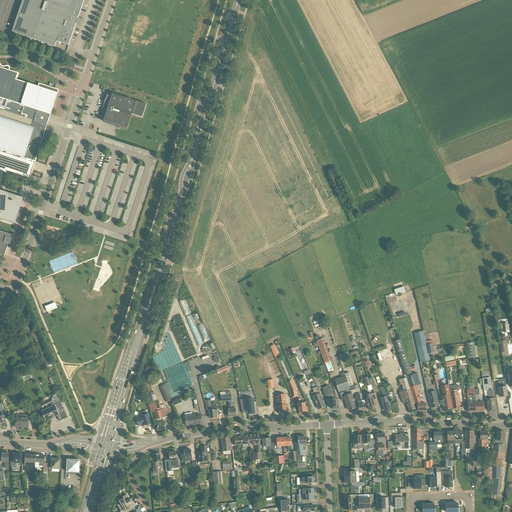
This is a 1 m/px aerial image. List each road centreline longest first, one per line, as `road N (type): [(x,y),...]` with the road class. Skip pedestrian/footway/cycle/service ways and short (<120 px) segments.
road 1 (primary): [(156,281),(238,0)]
road 2 (tertiary): [(110,448),(326,424)]
road 3 (tertiary): [(326,424),(511,425)]
road 4 (primary): [(156,281),(101,446)]
road 5 (primary): [(110,448),(156,281)]
road 6 (unclassified): [(66,132),(111,0)]
